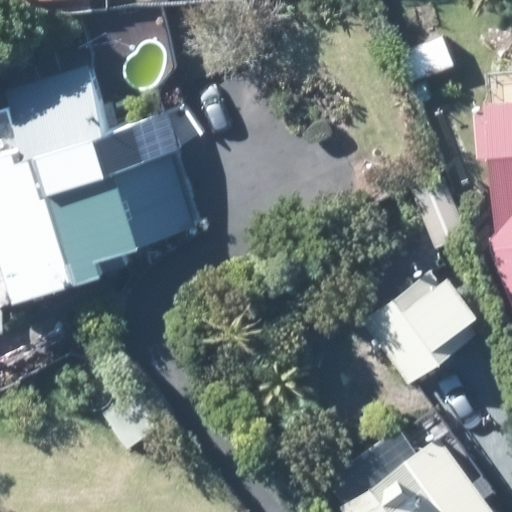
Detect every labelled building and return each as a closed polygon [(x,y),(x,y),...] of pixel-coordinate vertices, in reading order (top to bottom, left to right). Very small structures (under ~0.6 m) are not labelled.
[(162,107),(118,121),(101,126),(81,62),(48,73),(0,89),(0,112),(11,145),(0,148),(0,288),(2,296),(87,270),(82,258),(119,245),(191,221),(168,151),(177,148),(162,107)] [(511,96),(482,99),(477,100),(478,108),(481,154),(488,246),(511,308),(511,96)] [(454,187),(416,201),(433,247),(471,233),(454,187)] [(407,212),(414,209),(404,188),(364,208),(374,229),(386,222),(407,212)] [(359,316),(405,379),(472,330),(426,267),(387,296),(359,316)] [(163,421),(140,384),(101,409),(124,446),(163,421)] [(279,470),(298,457),(268,414),(249,428),(279,470)] [(489,511),(430,433),(406,451),(391,432),(389,427),(318,479),(341,511),(489,511)]
